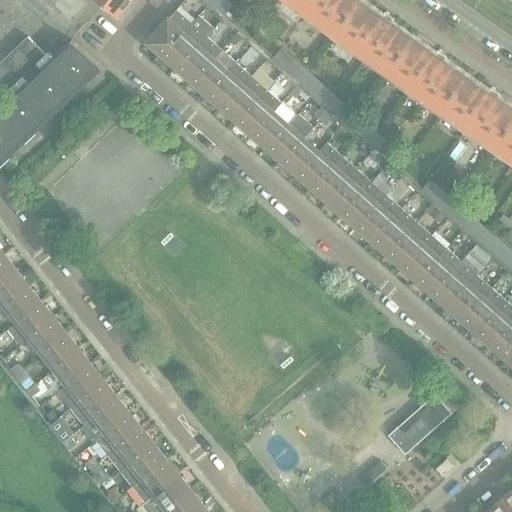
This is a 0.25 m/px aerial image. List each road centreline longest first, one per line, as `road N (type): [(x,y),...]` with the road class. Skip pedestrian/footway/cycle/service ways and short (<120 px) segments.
road 1 (residential): [(511,404),(118,52),(157,0)]
road 2 (residential): [(246,511),(0,207)]
